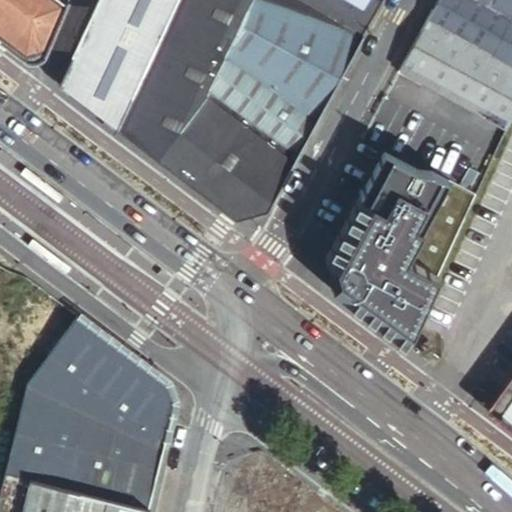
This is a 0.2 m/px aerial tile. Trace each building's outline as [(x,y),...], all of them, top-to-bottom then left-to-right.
[(0,0),(0,39),(27,60),(31,60),(36,58),(40,57),(44,54),(48,47),(66,6),(68,0),(269,0),(361,35),(380,0),(0,0)] [(97,0),(93,10),(58,83),(113,125),(127,96),(152,52),(174,0),(97,0)] [(248,5),(237,0),(174,0),(152,52),(127,96),(113,125),(169,167),(207,91),(248,5)] [(361,35),(269,0),(237,0),(248,5),(207,91),(297,156),(316,121),(361,35)] [(511,0),(433,0),(432,3),(396,69),(399,71),(506,126),(511,112),(511,0)] [(297,156),(207,91),(169,167),(203,193),(227,211),(236,218),(269,209),(297,156)] [(392,334),(404,343),(475,192),(385,150),(328,252),(330,267),(334,286),(392,334)] [(167,381),(78,315),(26,386),(2,470),(148,505),(174,402),(167,381)] [(511,373),(487,406),(511,424),(511,373)] [(145,511),(148,505),(2,470),(0,477),(0,511),(145,511)]
